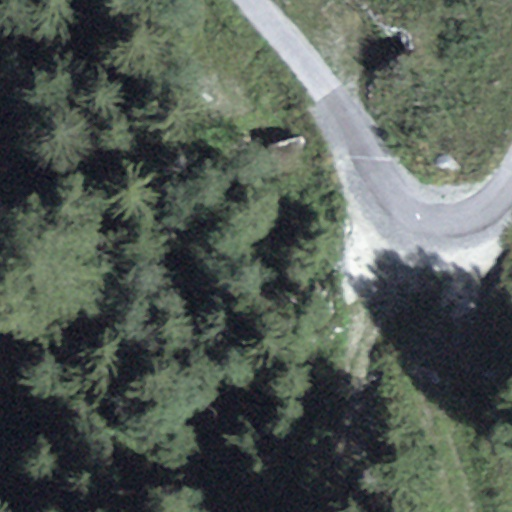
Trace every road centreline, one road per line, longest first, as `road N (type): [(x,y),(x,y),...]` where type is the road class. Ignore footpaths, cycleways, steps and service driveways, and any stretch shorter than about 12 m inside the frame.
road 1 (track): [(486,511),(428,263),(355,164),(327,67),(261,0)]
road 2 (track): [(511,157),(447,248),(355,164)]
